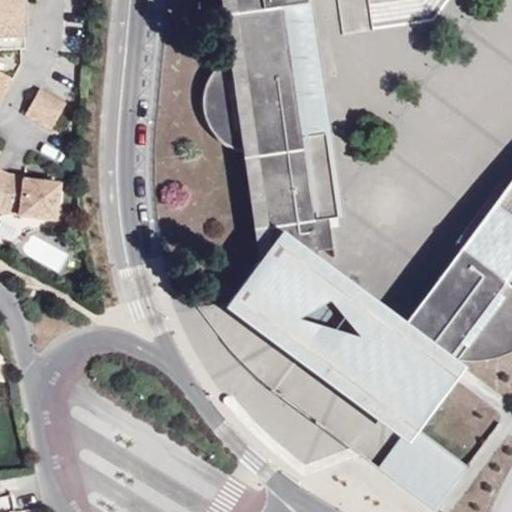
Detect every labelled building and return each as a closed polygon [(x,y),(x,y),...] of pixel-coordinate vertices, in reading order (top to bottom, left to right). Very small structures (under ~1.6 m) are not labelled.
[(0,0),(0,94),(18,61),(18,47),(22,47),(21,1),(23,1),(22,0),(0,0)] [(205,90),(202,102),(218,141),(241,165),(257,267),(224,289),(224,305),(387,430),(360,458),(433,511),(436,511),(470,466),(424,427),(459,381),(460,362),(492,360),(511,355),(511,162),(401,317),(325,265),(353,254),(312,0),(214,0),(222,55),(213,72),(205,90)] [(64,101),(37,86),(23,112),(49,127),(64,101)] [(23,173),(6,171),(0,167),(0,209),(53,216),(57,180),(22,176),(23,173)] [(59,272),(69,252),(30,233),(20,252),(59,272)]
